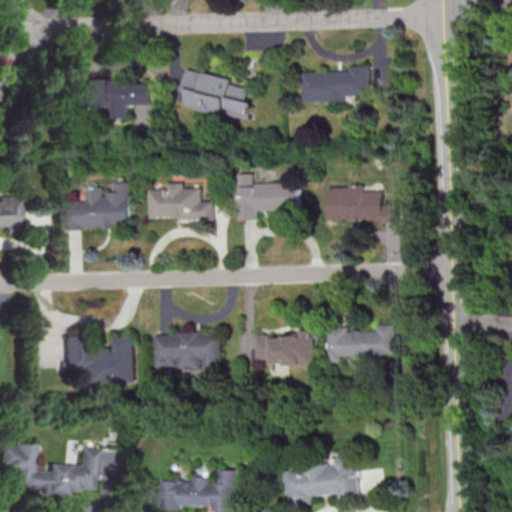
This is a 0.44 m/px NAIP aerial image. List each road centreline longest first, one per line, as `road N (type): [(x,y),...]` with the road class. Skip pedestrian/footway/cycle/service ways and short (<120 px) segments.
road 1 (tertiary): [(439,0),(457,511)]
road 2 (residential): [(452,267),(0,282)]
road 3 (residential): [(441,14),(52,29),(30,26),(19,0)]
